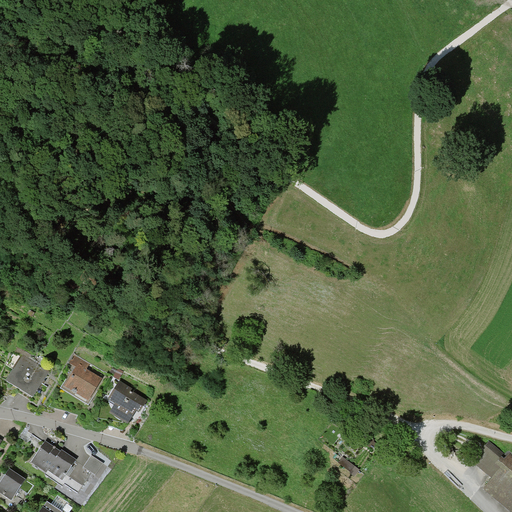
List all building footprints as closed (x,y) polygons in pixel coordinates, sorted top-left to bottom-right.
[(49,372),(23,357),(9,380),(35,395),(49,372)] [(88,367),(79,362),(64,387),(89,403),(102,381),(86,371),(88,367)] [(149,402),(120,383),(110,399),(117,403),(112,412),(129,424),(139,409),(142,412),(149,402)] [(75,464),(78,459),(47,440),(34,461),(66,483),(70,477),(88,487),(90,472),(75,464)] [(471,472),(511,508),(511,455),(498,442),(471,472)] [(93,453),(85,466),(98,473),(105,461),(93,453)] [(27,480),(11,470),(0,486),(0,491),(14,500),(27,480)] [(62,511),(47,502),(40,511),(62,511)]
